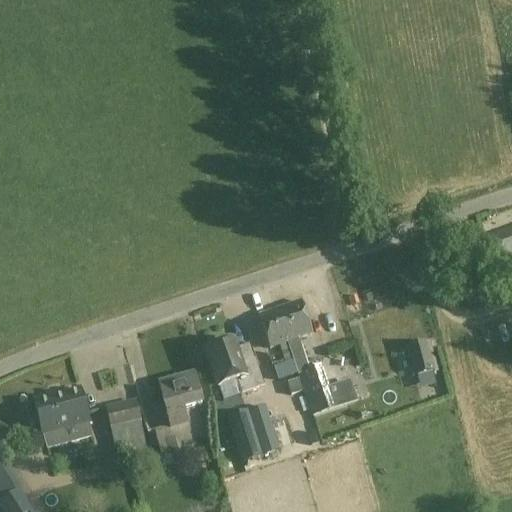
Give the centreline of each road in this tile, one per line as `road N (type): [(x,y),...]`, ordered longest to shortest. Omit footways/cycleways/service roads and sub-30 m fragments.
road 1 (unclassified): [(0,362),(511,193)]
road 2 (track): [(353,245),(300,0)]
